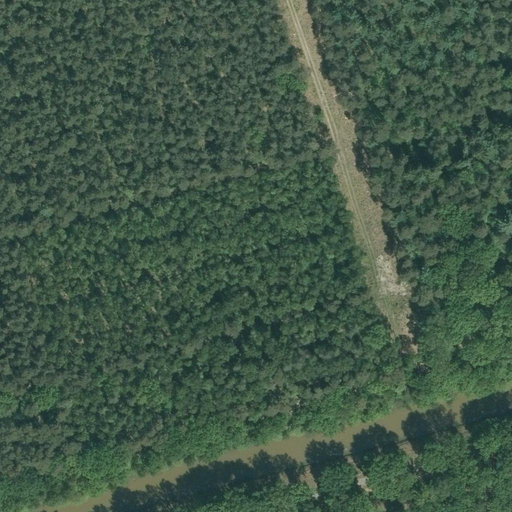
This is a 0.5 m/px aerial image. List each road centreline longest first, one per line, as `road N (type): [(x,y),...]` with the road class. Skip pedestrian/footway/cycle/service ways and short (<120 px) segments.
road 1 (track): [(420,386),(288,0)]
road 2 (unclassified): [(511,441),(243,511)]
